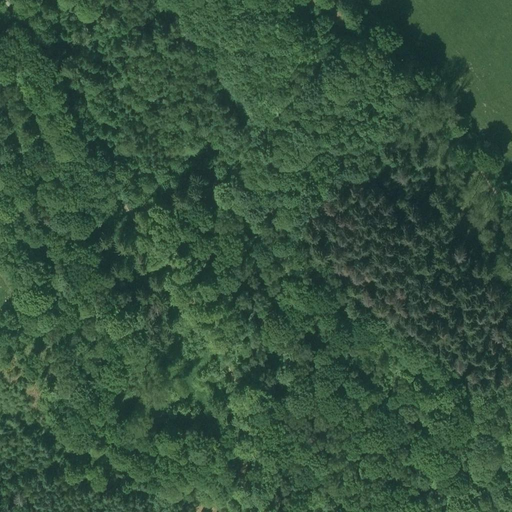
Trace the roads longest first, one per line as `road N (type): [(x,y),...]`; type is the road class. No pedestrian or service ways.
road 1 (track): [(209,196),(326,64),(362,40),(384,45),(426,94),(511,226)]
road 2 (track): [(0,478),(55,462),(70,448),(94,411),(105,366),(91,318),(0,201)]
road 3 (track): [(242,511),(237,386),(127,205)]
road 4 (track): [(127,205),(92,156),(58,73),(4,0)]
